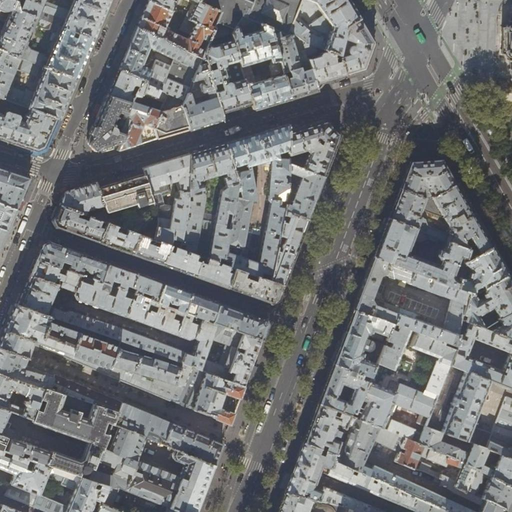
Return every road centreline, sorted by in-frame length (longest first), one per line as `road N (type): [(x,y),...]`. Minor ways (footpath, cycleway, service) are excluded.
road 1 (residential): [(310,324),(29,225)]
road 2 (residential): [(338,96),(83,172),(52,171)]
road 3 (primary): [(239,511),(310,324)]
road 4 (primary): [(310,324),(381,137)]
road 5 (residential): [(127,0),(52,171)]
road 6 (primary): [(511,207),(420,48)]
